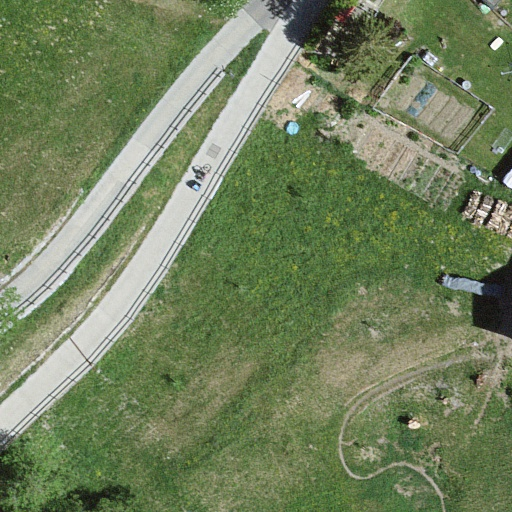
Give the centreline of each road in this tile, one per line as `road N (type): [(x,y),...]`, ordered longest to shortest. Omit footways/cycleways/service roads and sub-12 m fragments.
road 1 (track): [(0,424),(121,304),(300,19),(291,0)]
road 2 (track): [(274,0),(168,110),(67,245),(0,308)]
road 3 (track): [(511,260),(386,385),(400,454),(442,511)]
